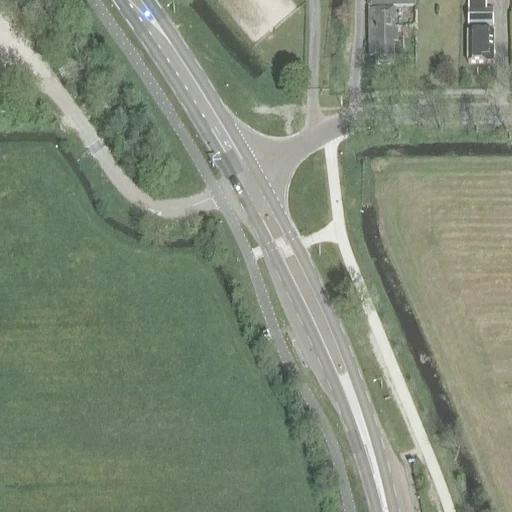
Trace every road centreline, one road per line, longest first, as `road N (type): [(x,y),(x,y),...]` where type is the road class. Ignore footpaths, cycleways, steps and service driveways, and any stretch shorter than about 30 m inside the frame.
road 1 (primary): [(393,511),(335,328),(255,172)]
road 2 (primary): [(235,184),(314,337),(376,511)]
road 3 (tertiary): [(255,172),(341,126),(511,115)]
road 4 (primary): [(118,0),(235,184)]
road 5 (primary): [(255,172),(147,0)]
